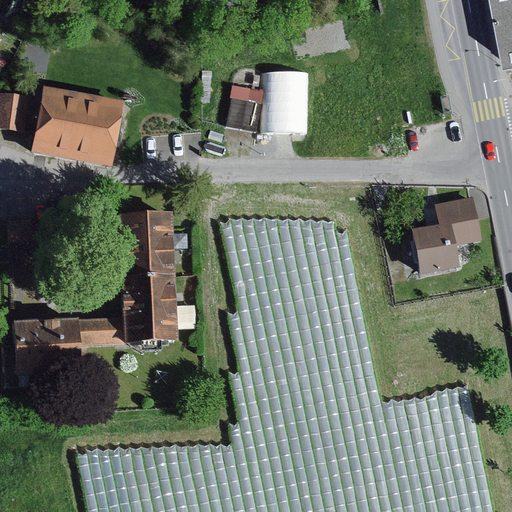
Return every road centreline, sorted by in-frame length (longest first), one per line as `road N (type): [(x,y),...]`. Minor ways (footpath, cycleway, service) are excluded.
road 1 (residential): [(500,168),(0,172)]
road 2 (primary): [(500,168),(467,0)]
